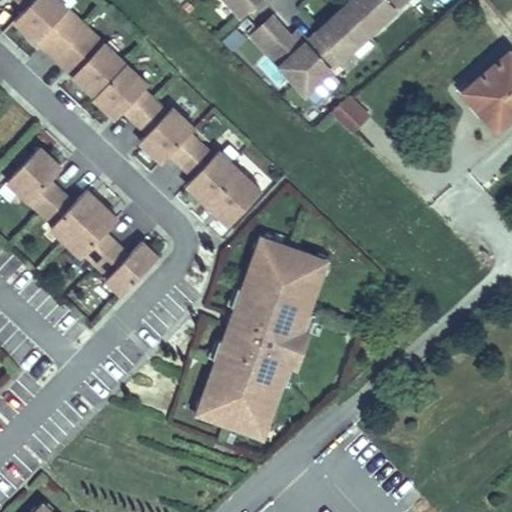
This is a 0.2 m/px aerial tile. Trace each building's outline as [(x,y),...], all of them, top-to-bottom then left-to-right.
[(229,225),(261,190),(218,150),(213,156),(189,133),(194,128),(172,107),(167,112),(143,90),(147,84),(97,38),(92,44),(80,33),(85,27),(85,26),(79,32),(67,21),(73,15),(56,0),(19,0),(27,8),(14,22),(42,48),(47,42),(72,66),(67,71),(95,97),(93,98),(116,119),(123,111),(147,134),(140,142),(162,162),(169,155),(195,179),(188,187),(229,225)] [(228,0),(241,14),(255,0),(228,0)] [(290,37),(270,55),(304,94),(331,71),(330,69),(407,0),(353,0),(305,43),(296,32),(290,37)] [(79,32),(85,26),(73,15),(67,21),(79,32)] [(252,35),(263,48),(284,29),(272,16),(252,35)] [(92,44),(97,38),(85,27),(80,33),(92,44)] [(284,29),(263,48),(270,55),(290,37),(284,29)] [(503,123),(511,115),(511,54),(510,51),(464,91),(477,107),(484,101),(503,123)] [(367,114),(347,95),(329,112),(351,132),(367,114)] [(503,123),(484,101),(477,107),(496,129),(503,123)] [(40,145),(8,180),(54,224),(51,227),(82,256),(85,253),(109,276),(106,279),(122,295),(158,256),(142,241),(129,255),(105,232),(118,218),(87,189),(74,202),(50,179),(62,167),(40,145)] [(260,229),(193,409),(263,435),(330,255),(260,229)] [(48,511),(50,510),(52,508),(42,498),(30,510),(32,511),(48,511)]
